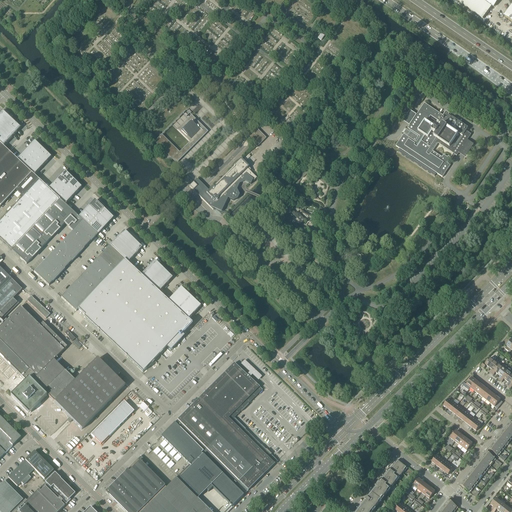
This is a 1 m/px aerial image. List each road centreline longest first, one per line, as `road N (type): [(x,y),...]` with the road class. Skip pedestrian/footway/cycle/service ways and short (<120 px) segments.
road 1 (unclassified): [(317,316),(180,189),(141,227)]
road 2 (unclassified): [(170,413),(0,253)]
road 3 (secondary): [(483,292),(343,430)]
road 4 (secondary): [(354,439),(492,301)]
road 5 (tertiary): [(141,227),(5,93)]
road 6 (primary): [(385,0),(511,87)]
road 7 (tertiary): [(249,335),(141,227)]
